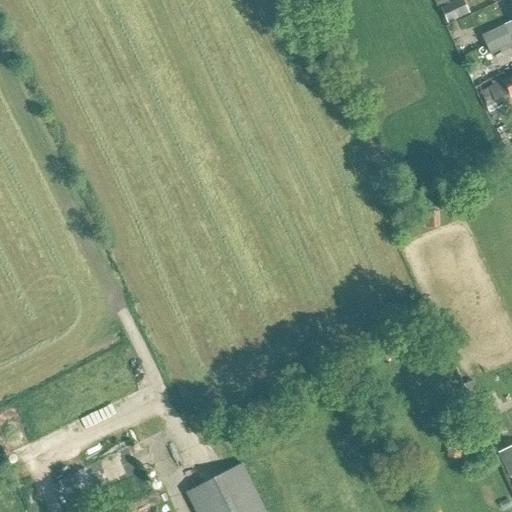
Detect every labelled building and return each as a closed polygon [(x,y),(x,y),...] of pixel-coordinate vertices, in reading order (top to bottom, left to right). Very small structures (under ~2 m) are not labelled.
[(450,0),(440,5),(448,20),(469,10),(464,0),(450,0)] [(511,32),(511,20),(481,35),(485,45),(511,32)] [(511,32),(485,45),(489,53),(489,54),(511,42),(511,32)] [(506,70),(500,58),(476,70),(482,82),(506,70)] [(496,103),(511,95),(511,75),(488,87),(496,103)] [(491,396),(471,404),(486,438),(502,431),(496,416),(499,415),(491,396)] [(450,436),(447,458),(459,460),(462,438),(450,436)] [(510,477),(511,476),(511,444),(498,451),(510,477)] [(194,511),(265,511),(241,464),(186,493),(194,511)] [(489,489),(471,496),(477,511),(482,511),(496,507),(489,489)]
